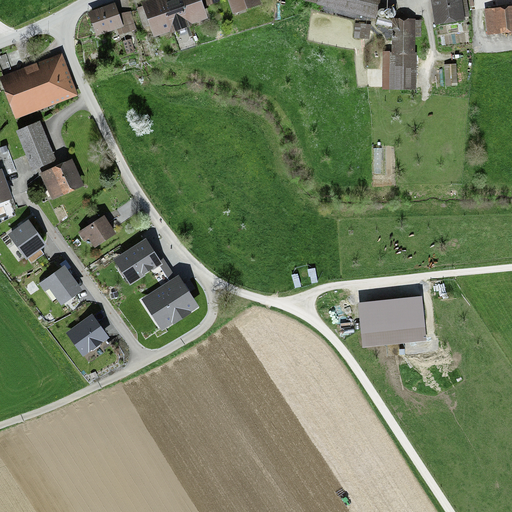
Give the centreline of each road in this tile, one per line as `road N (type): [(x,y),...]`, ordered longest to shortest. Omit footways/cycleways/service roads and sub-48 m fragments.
road 1 (residential): [(213,283),(124,172),(55,20)]
road 2 (unclassified): [(449,511),(337,343),(297,305)]
road 3 (residential): [(143,363),(17,182)]
road 4 (residential): [(297,305),(333,286),(511,267)]
road 5 (track): [(0,425),(143,363)]
